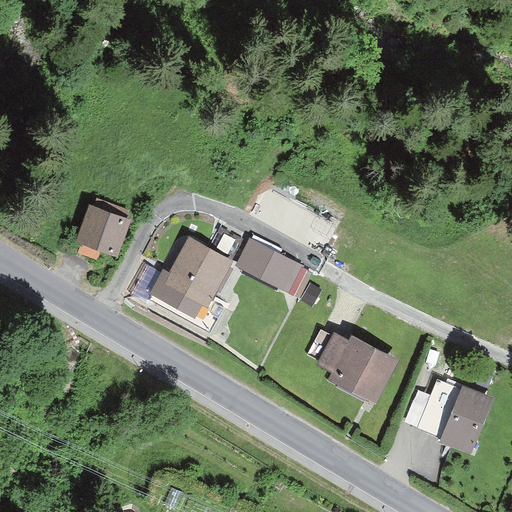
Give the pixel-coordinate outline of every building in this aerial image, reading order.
[(101,248),(114,253),(127,211),(94,201),(77,253),(97,259),(101,248)] [(230,257),(238,238),(222,229),(212,248),(230,257)] [(227,265),(192,246),(171,285),(164,281),(153,301),(210,332),(223,307),(209,299),(227,265)] [(284,290),(295,269),(282,262),(252,247),(247,262),(244,271),(284,290)] [(375,393),(392,362),(356,342),(354,346),(334,336),(321,360),(341,371),(339,374),(375,393)] [(482,365),(471,360),(467,372),(478,376),(482,365)] [(488,400),(438,379),(418,428),(468,448),(488,400)]
